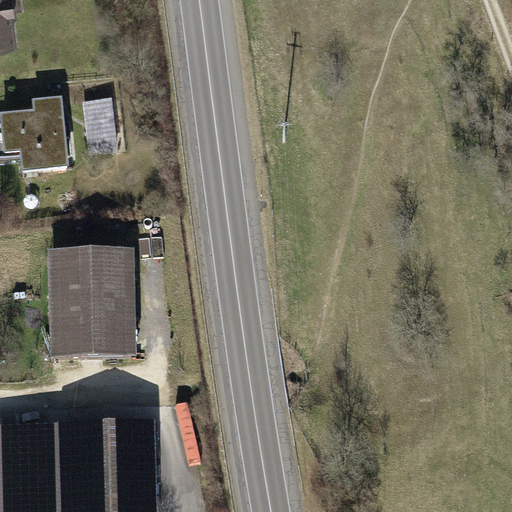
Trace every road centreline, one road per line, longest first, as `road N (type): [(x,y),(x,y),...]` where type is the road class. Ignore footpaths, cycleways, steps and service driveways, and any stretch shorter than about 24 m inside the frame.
road 1 (trunk): [(201,0),(275,511)]
road 2 (track): [(302,375),(189,396),(0,400)]
